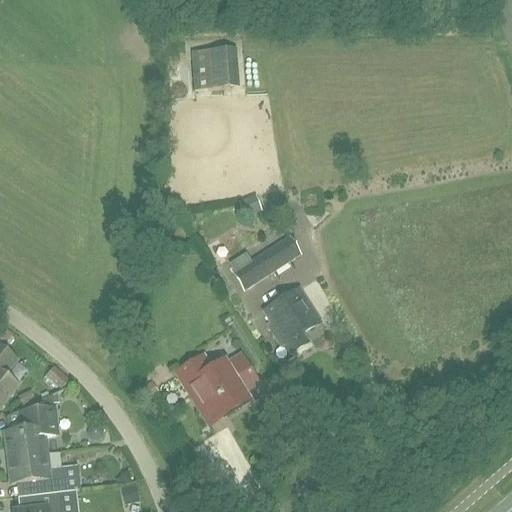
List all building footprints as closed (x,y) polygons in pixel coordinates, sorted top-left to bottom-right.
[(233,52),(227,52),(189,55),(192,92),(236,89),(233,52)] [(244,220),(261,213),(255,198),(238,204),(244,220)] [(245,292),(299,258),(288,241),(250,265),(244,256),(228,266),(245,292)] [(302,337),(319,325),(299,293),(264,314),(271,325),(267,327),(281,350),(285,347),(291,356),(307,345),(302,337)] [(0,349),(0,411),(18,389),(4,378),(17,362),(0,349)] [(258,386),(240,358),(213,375),(203,359),(177,376),(208,426),(247,402),(243,395),(258,386)] [(7,461),(48,456),(46,439),(58,438),(55,411),(29,414),(31,432),(4,435),(7,461)] [(39,498),(59,495),(65,494),(62,470),(50,472),(48,456),(7,461),(11,487),(37,484),(39,498)] [(61,511),(59,495),(39,498),(36,498),(38,511),(33,511),(61,511)]
